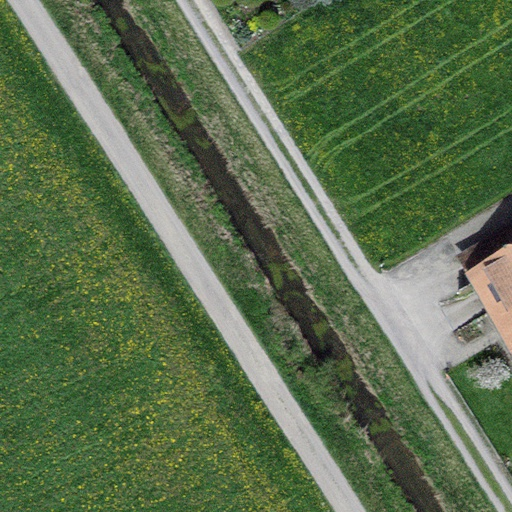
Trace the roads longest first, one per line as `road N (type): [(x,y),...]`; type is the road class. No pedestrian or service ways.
road 1 (track): [(348,511),(18,0)]
road 2 (track): [(405,340),(511,510)]
